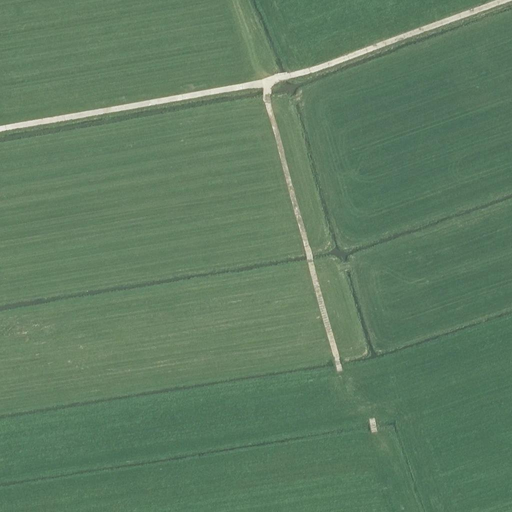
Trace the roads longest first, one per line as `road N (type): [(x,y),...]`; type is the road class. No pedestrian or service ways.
road 1 (track): [(368,420),(340,374),(267,88),(275,78),(504,0)]
road 2 (track): [(0,130),(269,83)]
